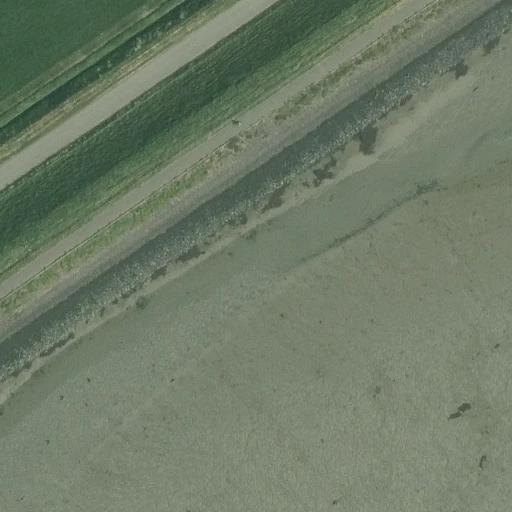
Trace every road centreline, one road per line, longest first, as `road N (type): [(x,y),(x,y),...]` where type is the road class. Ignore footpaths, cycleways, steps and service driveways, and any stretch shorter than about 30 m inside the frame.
road 1 (unclassified): [(0,308),(445,0)]
road 2 (unclassified): [(0,183),(261,0)]
